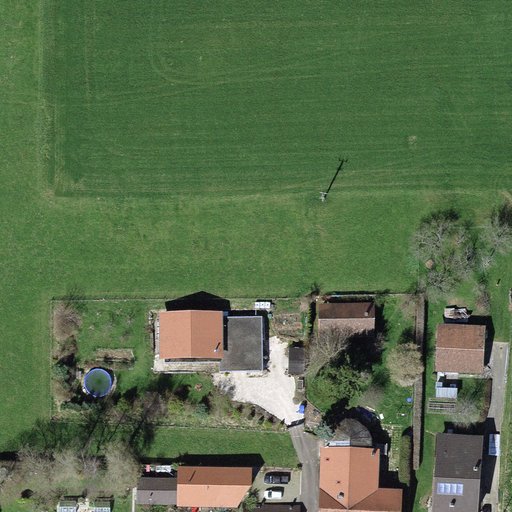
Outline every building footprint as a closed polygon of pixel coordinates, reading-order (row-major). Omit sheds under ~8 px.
[(260,315),(162,316),(162,368),(260,367),(260,315)] [(483,333),(439,331),(437,374),(481,376),(483,333)] [(440,441),(436,511),(478,511),(482,443),(440,441)] [(379,450),(325,448),(323,511),(400,511),(401,492),(378,492),(379,450)] [(178,467),(177,480),(139,479),(139,505),(236,507),(252,487),(252,468),(178,467)]
